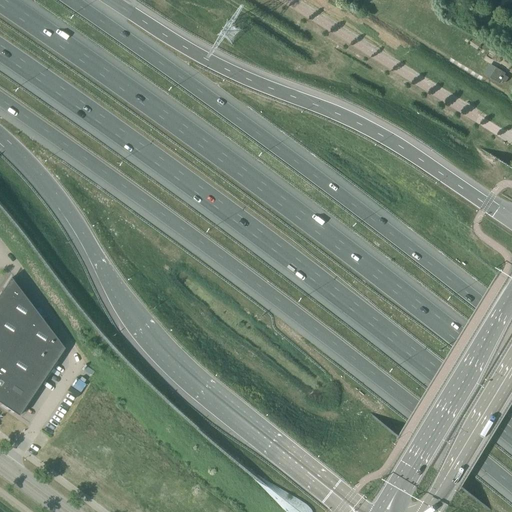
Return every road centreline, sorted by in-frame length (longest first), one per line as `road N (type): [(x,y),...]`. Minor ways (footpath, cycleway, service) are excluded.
road 1 (motorway): [(0,49),(334,291),(511,434)]
road 2 (motorway): [(0,100),(233,267),(511,485)]
road 3 (motorway): [(511,380),(0,1)]
road 4 (motorway): [(511,329),(69,0)]
road 5 (motorway): [(0,135),(67,208),(132,315),(173,362),(355,511)]
road 6 (motorway): [(508,221),(384,137),(222,69),(109,0)]
road 7 (track): [(279,303),(297,341),(341,383),(500,511)]
road 8 (secondary): [(511,289),(388,492)]
road 9 (track): [(351,0),(511,99)]
road 10 (secondary): [(431,511),(511,379)]
